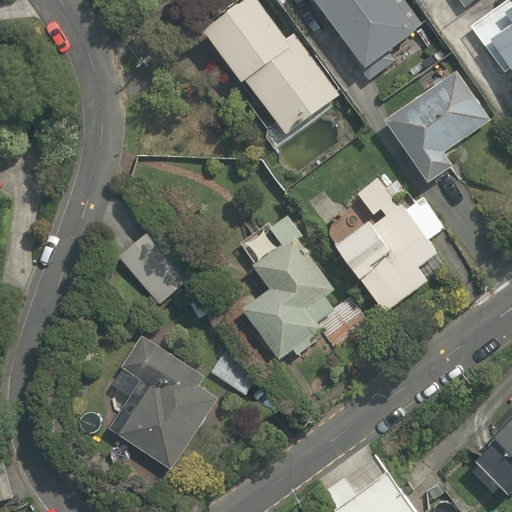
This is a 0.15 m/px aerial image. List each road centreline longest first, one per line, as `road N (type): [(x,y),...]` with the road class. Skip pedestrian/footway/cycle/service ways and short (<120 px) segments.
road 1 (residential): [(61,511),(33,471),(22,433),(24,367),(100,140),(95,87),(51,0)]
road 2 (residential): [(511,310),(249,511)]
